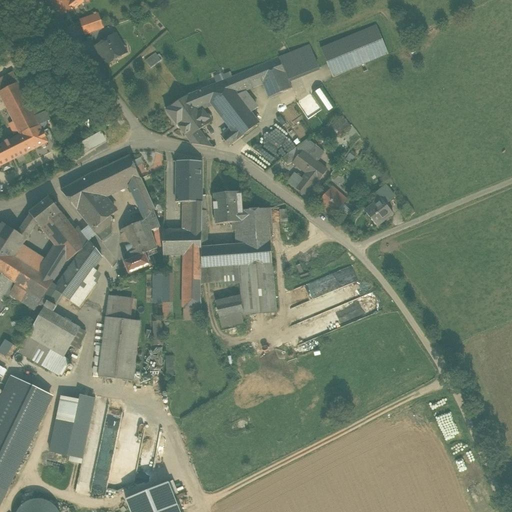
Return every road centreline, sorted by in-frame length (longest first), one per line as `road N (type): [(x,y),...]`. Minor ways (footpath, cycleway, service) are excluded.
road 1 (unclassified): [(143,142),(233,159),(354,250),(456,391),(503,511)]
road 2 (unclassified): [(35,0),(143,142)]
road 3 (track): [(354,250),(511,181)]
road 4 (residential): [(0,204),(143,142)]
